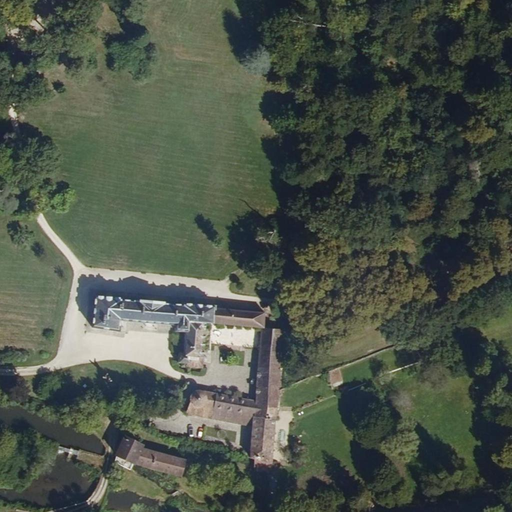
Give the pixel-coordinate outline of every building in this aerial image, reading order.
[(210,326),(211,305),(178,303),(178,305),(120,300),(120,298),(90,296),(87,328),(116,331),(118,320),(174,326),(174,335),(187,336),(184,358),(178,357),(177,368),(184,368),(183,373),(198,375),(203,326),(210,326)] [(262,329),(263,313),(213,308),(213,305),(211,305),(210,326),(258,327),(253,404),(202,400),(201,399),(196,398),(192,399),(189,402),(189,404),(188,407),(189,409),(187,418),(217,425),(219,414),(253,418),(252,433),(250,462),(254,463),(270,464),(282,330),(262,329)] [(252,433),(253,418),(219,414),(217,425),(252,433)] [(189,492),(194,478),(154,465),(130,455),(120,482),(142,491),(147,477),(189,492)] [(269,476),(270,464),(254,463),(253,476),(269,476)]
